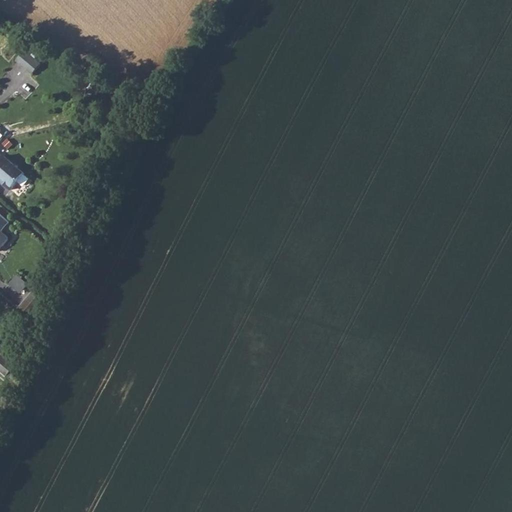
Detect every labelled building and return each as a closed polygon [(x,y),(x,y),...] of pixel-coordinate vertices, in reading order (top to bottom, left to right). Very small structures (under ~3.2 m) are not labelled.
[(41,58),(27,49),(17,60),(34,70),(41,58)] [(0,171),(9,179),(5,182),(16,191),(31,174),(8,153),(6,156),(0,150),(0,171)] [(3,233),(3,232),(0,229),(0,251),(9,241),(9,237),(3,233)] [(20,309),(34,322),(45,301),(37,294),(31,300),(28,299),(20,309)] [(12,363),(0,353),(0,371),(3,374),(12,363)]
